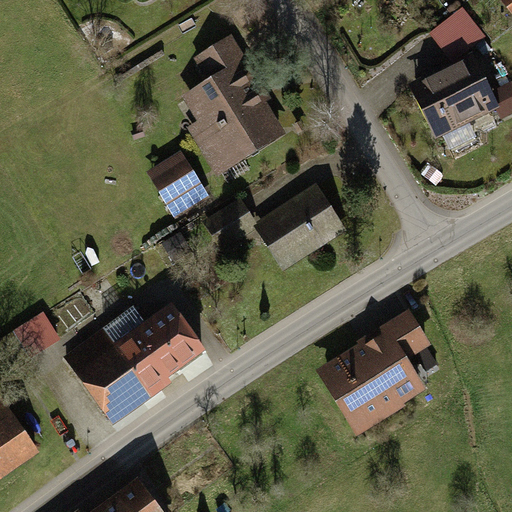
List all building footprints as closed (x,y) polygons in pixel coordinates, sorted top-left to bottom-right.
[(511,0),(499,0),(511,15),(511,0)] [(464,9),(432,33),(451,57),(482,32),(464,9)] [(206,80),(181,96),(199,123),(189,129),(220,177),(286,135),(249,77),(256,73),(232,36),(193,61),(206,80)] [(474,59),(409,89),(434,143),(499,113),(474,59)] [(209,199),(180,154),(147,175),(175,220),(209,199)] [(258,227),(255,228),(257,231),(288,274),(347,231),(315,186),(258,227)] [(240,199),(205,222),(225,252),(257,231),(255,228),(258,227),(240,199)] [(102,331),(64,358),(112,425),(172,382),(169,378),(205,353),(171,305),(113,346),(102,331)] [(16,329),(33,358),(65,339),(48,310),(16,329)] [(409,313),(315,371),(356,436),(427,392),(407,361),(430,346),(409,313)] [(2,397),(0,398),(0,480),(39,455),(2,397)] [(77,511),(75,511),(157,511),(136,481),(90,511),(77,511)]
